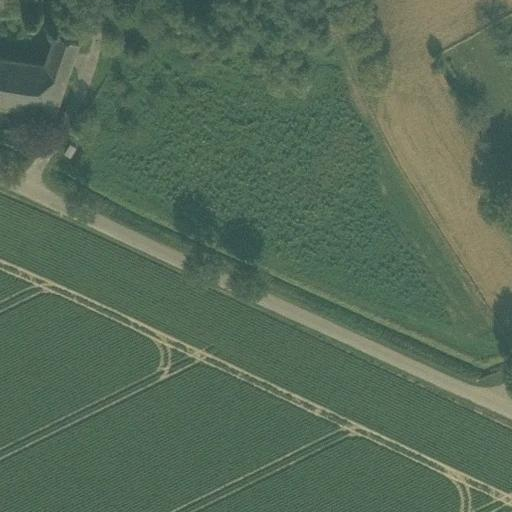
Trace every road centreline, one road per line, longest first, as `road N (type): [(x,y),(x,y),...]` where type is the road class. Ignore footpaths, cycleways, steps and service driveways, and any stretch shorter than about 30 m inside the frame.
road 1 (unclassified): [(511,410),(0,178)]
road 2 (track): [(15,185),(70,117),(97,46),(93,0)]
